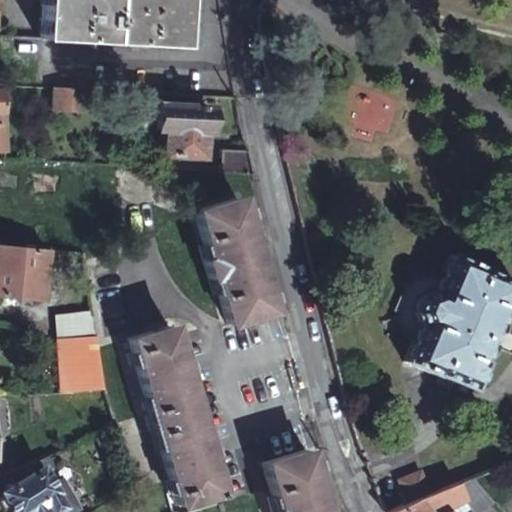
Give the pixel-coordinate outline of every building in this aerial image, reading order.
[(41,0),(39,36),(182,46),(184,0),(41,0)] [(349,82),(337,119),(388,136),(401,100),(349,82)] [(81,109),(83,87),(52,85),(52,107),(81,109)] [(163,137),(162,152),(200,154),(202,130),(205,130),(207,107),(151,104),(149,136),(163,137)] [(218,170),(252,172),(246,150),(219,149),(218,170)] [(217,292),(227,323),(271,310),(253,253),(236,197),(193,210),(202,242),(198,244),(212,293),(217,292)] [(0,294),(34,298),(41,247),(0,243),(0,294)] [(403,283),(392,309),(395,315),(381,321),(387,335),(401,330),(404,338),(412,342),(404,361),(432,375),(434,372),(438,373),(434,381),(452,390),(456,382),(470,389),(481,363),(486,365),(502,350),(511,354),(511,331),(508,330),(510,308),(505,306),(511,290),(511,282),(478,268),(479,267),(450,254),(441,276),(431,271),(425,274),(421,260),(406,266),(411,280),(403,283)] [(56,340),(95,336),(91,312),(55,315),(56,340)] [(172,491),(175,504),(218,492),(197,419),(169,326),(128,337),(131,351),(127,352),(130,365),(135,363),(150,413),(146,415),(150,430),(155,429),(168,479),(165,481),(167,492),(172,491)] [(59,391),(102,388),(103,389),(95,336),(56,340),(56,346),(59,391)] [(323,511),(304,450),(261,462),(270,494),(267,496),(271,511),(323,511)] [(52,465),(46,454),(31,461),(36,469),(0,489),(0,491),(12,511),(11,511),(68,511),(77,507),(61,480),(49,488),(40,473),(52,465)] [(408,476),(416,497),(428,492),(419,472),(408,476)] [(399,480),(408,501),(416,497),(408,476),(399,480)] [(408,501),(383,511),(445,511),(444,510),(441,511),(440,509),(460,500),(471,511),(474,511),(490,499),(469,477),(455,483),(455,482),(428,492),(416,497),(408,501)]
